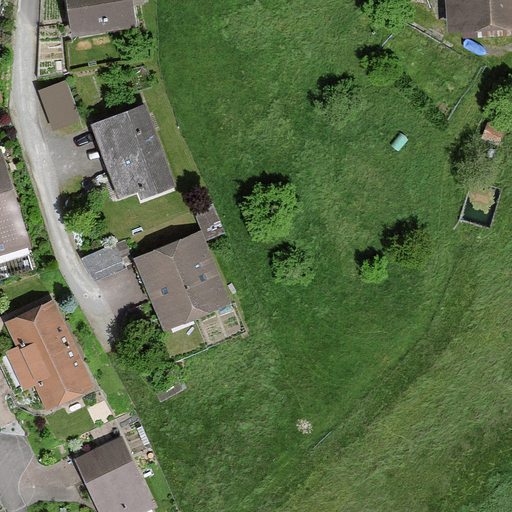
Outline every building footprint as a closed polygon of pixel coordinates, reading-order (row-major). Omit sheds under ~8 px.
[(61,0),(66,39),(133,31),(130,5),(148,3),(147,0),(61,0)] [(511,0),(441,0),(444,35),(511,30),(511,0)] [(60,85),(37,93),(50,132),(73,123),(60,85)] [(143,108),(89,126),(113,198),(167,181),(143,108)] [(501,131),(484,125),(478,142),(496,147),(501,131)] [(0,157),(0,256),(29,247),(0,157)] [(203,229),(219,225),(215,209),(199,213),(203,229)] [(197,235),(131,261),(160,334),(227,308),(197,235)] [(90,391),(51,301),(0,323),(12,350),(3,354),(21,394),(31,390),(41,412),(90,391)] [(137,511),(150,506),(118,439),(72,461),(96,511),(137,511)]
